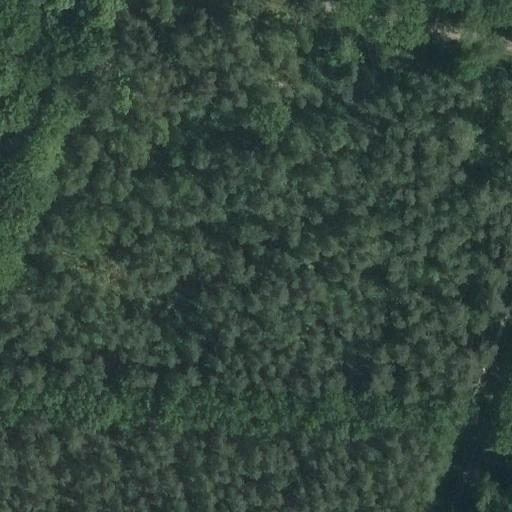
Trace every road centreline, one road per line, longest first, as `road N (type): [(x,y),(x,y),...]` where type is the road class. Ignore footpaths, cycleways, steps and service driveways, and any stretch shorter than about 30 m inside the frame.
road 1 (track): [(511,47),(298,0)]
road 2 (track): [(511,366),(453,511)]
